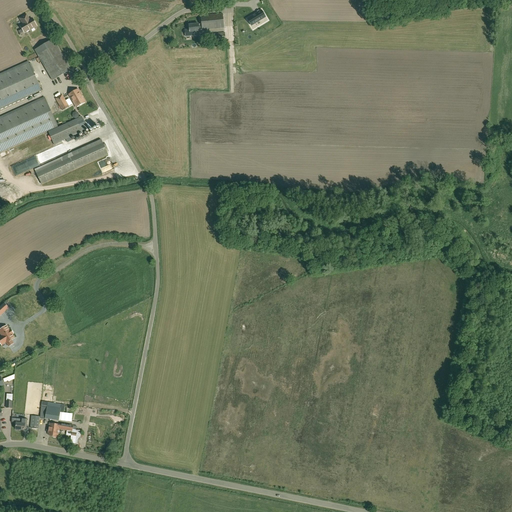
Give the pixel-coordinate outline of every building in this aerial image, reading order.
[(261,10),(247,18),(252,25),(265,17),(261,10)] [(196,31),(198,31),(199,31),(199,30),(202,30),(224,27),(222,13),(201,15),(202,25),(198,25),(198,24),(189,25),(189,29),(189,32),(193,31),(193,30),(196,29),(196,31)] [(27,19),(28,18),(26,15),(20,19),(23,24),(20,26),(22,28),(18,31),(21,35),(30,29),(30,30),(36,26),(36,25),(36,24),(35,22),(34,22),(32,19),(28,21),(27,19)] [(210,42),(225,41),(224,32),(209,34),(210,42)] [(53,39),(35,50),(37,54),(52,80),(71,69),(53,39)] [(0,74),(0,109),(41,90),(28,61),(0,74)] [(76,107),(85,102),(78,89),(68,94),(76,107)] [(62,110),(69,107),(62,94),(55,98),(62,110)] [(0,152),(58,126),(48,105),(44,97),(0,117),(0,152)] [(82,117),(48,132),(54,144),(87,129),(82,117)] [(41,184),(48,181),(108,154),(101,140),(48,164),(35,170),(41,184)] [(47,303),(43,306),(41,303),(39,304),(45,314),(50,311),(47,307),(50,305),(47,300),(46,301),(47,303)] [(9,331),(6,326),(2,329),(0,330),(0,332),(0,333),(2,336),(0,337),(0,342),(1,345),(6,342),(9,346),(13,344),(11,341),(14,338),(12,335),(9,331)] [(58,420),(60,408),(61,404),(48,402),(45,418),(58,420)] [(33,411),(33,407),(13,407),(12,415),(23,415),(23,410),(33,411)] [(38,429),(40,417),(31,416),(30,428),(38,429)] [(12,419),(12,422),(16,423),(15,429),(16,429),(16,430),(19,430),(19,429),(24,430),(24,427),(26,427),(27,419),(22,419),(22,420),(12,419)] [(49,423),(48,432),(49,433),(49,435),(54,436),(54,437),(56,437),(56,436),(57,437),(57,435),(58,435),(59,429),(72,431),(72,430),(73,425),(61,423),(61,425),(49,423)]
